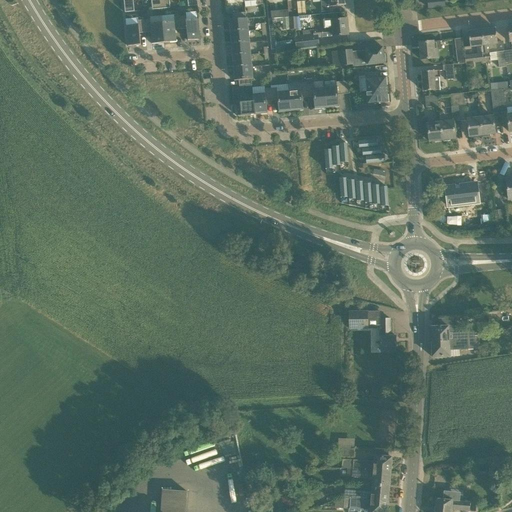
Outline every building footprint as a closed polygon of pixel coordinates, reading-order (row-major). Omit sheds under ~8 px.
[(123,0),(125,12),(134,12),(133,0),(123,0)] [(151,0),(152,10),(161,9),(160,0),(151,0)] [(160,0),(161,9),(170,8),(169,0),(160,0)] [(305,1),(305,0),(297,0),(297,2),(298,10),(298,16),(306,15),(304,1),(305,1)] [(345,5),(345,0),(320,0),(321,2),(322,12),(330,11),(330,7),(345,5)] [(444,7),(444,6),(443,0),(427,0),(429,8),(444,7)] [(180,17),(181,29),(187,29),(188,41),(201,40),(199,19),(186,21),(186,16),(180,17)] [(163,23),(164,43),(177,42),(176,30),(181,29),(180,17),(174,17),(175,22),(163,23)] [(248,19),(246,19),(233,20),(228,20),(230,33),(249,31),(248,19)] [(333,36),(348,35),(347,19),(332,20),(332,19),(323,20),(324,29),(313,30),(313,34),(314,38),(318,38),(333,36)] [(126,26),(128,46),(141,45),(140,33),(145,33),(144,20),(138,21),(139,25),(126,26)] [(144,20),(145,33),(151,32),(152,44),(164,43),(163,23),(151,24),(150,20),(144,20)] [(498,49),(497,42),(495,28),(481,30),(485,61),(491,60),(490,50),(498,49)] [(485,61),(481,30),(468,31),(470,47),(478,46),(479,54),(480,62),(485,61)] [(250,43),(249,31),(230,33),(231,45),(250,43)] [(296,50),(308,49),(306,35),(303,35),(294,36),(295,44),(296,50)] [(462,38),(454,39),(457,64),(465,63),(466,68),(467,68),(465,56),(462,38)] [(274,41),(270,42),(272,53),(276,53),(286,52),(285,45),(277,46),(277,42),(276,41),(274,41)] [(441,49),(440,41),(419,43),(421,60),(438,58),(437,49),(441,49)] [(250,43),(231,45),(232,57),(251,55),(250,43)] [(341,66),(353,64),(353,67),(360,66),(385,63),(384,62),(385,62),(385,61),(386,60),(385,55),(384,55),(384,54),(383,49),(383,47),(366,49),(366,51),(352,52),(352,51),(340,52),(341,66)] [(504,51),(497,52),(499,68),(506,67),(506,64),(504,51)] [(252,67),(251,55),(232,57),(233,68),(252,67)] [(465,56),(467,68),(474,67),(472,55),(465,56)] [(443,71),(446,70),(446,80),(454,79),(453,65),(443,65),(443,71)] [(234,81),(239,81),(251,79),(253,79),(252,67),(233,68),(234,81)] [(428,91),(429,96),(436,95),(436,90),(440,90),(439,77),(441,77),(440,71),(422,72),(423,91),(428,91)] [(367,92),(387,90),(387,85),(388,85),(387,77),(378,78),(377,72),(365,74),(367,92)] [(306,85),(308,98),(313,97),(314,109),(327,108),(325,88),(313,89),(312,85),(312,79),(307,79),(307,85),(306,85)] [(338,95),(343,94),(342,82),(336,82),(337,87),(325,88),(327,108),(339,107),(338,95)] [(301,90),(289,91),(291,111),(303,110),(302,98),(308,98),(306,85),(301,86),(301,90)] [(279,113),(291,111),(289,91),(277,92),(277,88),(271,89),(272,101),(278,101),(279,113)] [(266,102),(272,101),(271,89),(265,89),(265,94),(253,95),(253,102),(255,115),(267,114),(266,102)] [(497,90),(500,113),(507,112),(503,89),(497,90)] [(388,95),(387,90),(367,92),(368,104),(389,102),(389,95),(388,95)] [(496,90),(491,90),(493,114),(500,113),(497,90),(496,90)] [(459,106),(458,94),(451,94),(452,107),(451,107),(453,120),(460,119),(459,106)] [(429,96),(425,97),(426,107),(438,106),(437,96),(436,96),(436,95),(429,96)] [(255,115),(253,102),(236,104),(236,106),(235,106),(235,114),(237,114),(237,116),(255,115)] [(483,135),(495,134),(493,117),(481,118),(483,135)] [(483,135),(481,118),(467,120),(469,137),(483,135)] [(428,134),(429,142),(442,140),(440,123),(428,125),(427,119),(419,120),(420,135),(428,134)] [(440,123),(442,140),(455,139),(454,122),(440,123)] [(357,141),(358,148),(377,146),(376,139),(357,141)] [(347,143),(340,144),(341,163),(348,162),(347,143)] [(333,166),(340,166),(339,147),(332,147),(333,166)] [(380,147),(361,148),(362,155),(381,154),(380,147)] [(333,170),(331,151),(324,152),(326,170),(333,170)] [(385,161),(384,154),(365,156),(366,163),(385,161)] [(339,179),(341,198),(348,197),(346,178),(339,179)] [(354,180),(347,180),(349,199),(356,199),(354,180)] [(362,182),(355,182),(357,201),(364,200),(362,182)] [(363,184),(365,203),(372,202),(370,183),(363,184)] [(446,187),(448,207),(461,205),(479,203),(476,183),(446,187)] [(378,185),(371,185),(373,204),(380,204),(378,185)] [(388,206),(386,187),(379,187),(381,206),(388,206)] [(504,225),(502,209),(494,210),(496,226),(504,225)] [(368,329),(380,328),(380,351),(396,351),(396,336),(391,336),(390,320),(380,320),(368,320),(368,311),(349,311),(349,329),(368,329)] [(448,326),(432,327),(431,327),(431,342),(472,340),(472,336),(473,335),(473,332),(448,333),(448,326)] [(473,336),(473,335),(472,336),(472,340),(431,342),(432,357),(449,356),(459,356),(459,349),(467,349),(478,348),(478,336),(473,336)] [(373,385),(373,396),(383,396),(383,385),(373,385)] [(354,449),(338,448),(337,456),(353,457),(354,449)] [(353,469),(391,472),(391,471),(389,471),(389,467),(391,467),(392,457),(375,456),(374,462),(353,461),(353,469)] [(391,472),(353,469),(352,477),(373,479),(373,486),(389,487),(390,476),(389,476),(389,472),(391,472)] [(344,499),(388,502),(387,502),(387,497),(389,497),(389,487),(373,486),(372,491),(344,490),(344,498),(344,499)] [(185,511),(187,491),(162,490),(160,511),(185,511)] [(288,495),(281,497),(283,507),(290,506),(288,495)] [(473,498),(471,511),(478,511),(479,511),(481,499),(473,498)] [(388,502),(344,499),(343,509),(350,509),(350,508),(371,509),(370,511),(387,511),(388,506),(386,506),(387,502),(388,502)] [(470,503),(436,499),(434,511),(450,511),(451,510),(470,511),(470,503)]
